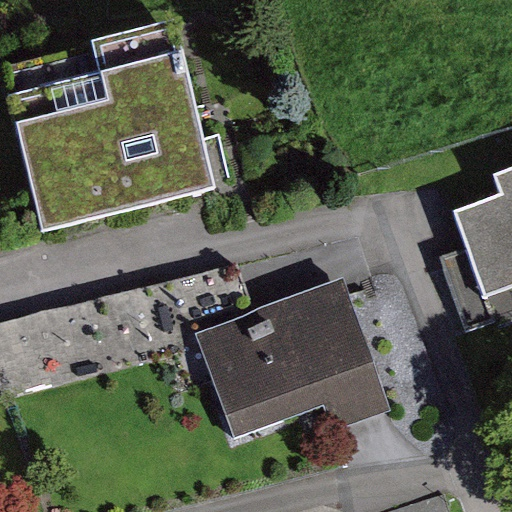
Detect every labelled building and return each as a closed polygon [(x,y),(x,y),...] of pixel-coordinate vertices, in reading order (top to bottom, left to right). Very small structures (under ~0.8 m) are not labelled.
[(178,32),(2,77),(41,238),(216,197),(178,32)] [(511,179),(496,186),(503,203),(452,221),(482,305),(511,294),(511,179)] [(342,286),(196,338),(235,446),(322,414),(331,439),(390,417),(342,286)] [(0,376),(84,370),(79,312),(0,318),(0,376)] [(447,511),(444,498),(395,511),(447,511)]
